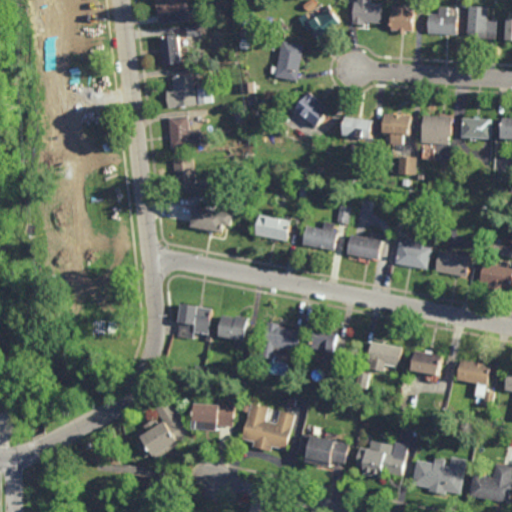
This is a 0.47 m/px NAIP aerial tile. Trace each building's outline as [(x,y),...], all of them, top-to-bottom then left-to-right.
[(160,21),(157,0),(188,0),(190,18),(190,19),(160,21)] [(383,0),(384,1),(383,20),(365,19),(365,22),(353,21),(354,0),(383,0)] [(326,7),(327,6),(326,4),(329,2),(343,18),(322,33),(316,23),(309,28),(300,15),(307,10),(308,12),(322,2),(326,7)] [(414,28),(407,28),(407,32),(400,31),(401,28),(393,27),(394,3),(401,3),(409,4),(409,7),(416,7),(414,28)] [(496,37),(475,36),(475,33),(469,33),(471,3),(489,4),(488,18),(497,19),(496,37)] [(454,12),(460,13),(458,32),(429,31),(431,11),(441,12),(442,6),(455,7),(454,12)] [(188,34),(187,24),(200,23),(201,33),(188,34)] [(164,63),(161,34),(180,32),(183,61),(164,63)] [(249,48),(241,47),(241,40),(243,35),(250,37),(249,48)] [(298,78),(276,74),(283,37),(305,42),(298,78)] [(169,106),(167,89),(174,88),(172,74),(183,72),(193,72),(197,103),(169,106)] [(199,102),(198,87),(205,86),(212,86),(213,101),(199,102)] [(318,124),(296,106),(302,97),(310,89),(332,107),(318,124)] [(411,134),(406,134),(405,143),(392,142),(393,133),(385,132),(386,112),(413,114),(411,134)] [(452,135),(451,143),(424,141),(426,113),(453,115),(452,135)] [(190,128),(201,127),(202,144),(172,147),(169,115),(189,114),(190,128)] [(372,137),(343,133),(346,114),(374,118),(372,137)] [(511,136),(504,136),(502,136),(502,124),(504,115),(511,115),(511,136)] [(492,137),(462,135),(464,116),(493,118),(492,137)] [(435,161),(450,161),(451,146),(436,145),(435,161)] [(417,174),(399,173),(400,155),(409,154),(417,156),(417,174)] [(177,188),(174,158),(184,156),(194,156),(197,186),(177,188)] [(208,189),(207,177),(223,176),(224,188),(208,189)] [(307,196),(300,195),(301,187),(309,188),(307,196)] [(231,225),(225,224),(224,232),(190,225),(194,204),(234,211),(231,225)] [(350,222),(339,220),(342,204),(353,206),(350,222)] [(289,240),(258,233),(258,222),(262,212),(293,218),(289,240)] [(335,229),(339,230),(336,249),(305,243),(308,224),(325,227),(326,220),(336,222),(335,229)] [(381,258),(349,251),(353,232),(385,239),(381,258)] [(424,240),(424,244),(433,246),(429,268),(397,262),(401,240),(406,241),(406,239),(409,239),(410,237),(424,240)] [(468,276),(436,269),(441,249),(472,256),(468,276)] [(511,267),(511,287),(505,286),(504,290),(489,286),(489,283),(481,281),(485,261),(511,267)] [(179,337),(195,338),(196,333),(211,334),(214,308),(183,304),(179,337)] [(248,340),(250,318),(224,315),(222,338),(248,340)] [(269,324),(265,357),(276,359),(276,352),(299,356),(303,329),(269,324)] [(315,349),(338,353),(341,333),(319,329),(315,349)] [(404,347),(374,342),(370,369),(386,371),(387,365),(401,367),(404,347)] [(445,356),(418,351),(414,370),(441,376),(445,356)] [(478,396),(488,397),(492,364),(463,360),(460,381),(480,383),(478,396)] [(259,381),(255,376),(261,371),(265,376),(259,381)] [(367,388),(357,386),(360,371),(370,373),(367,388)] [(493,406),(484,404),(487,390),(496,391),(493,406)] [(158,458),(181,445),(178,440),(189,434),(169,399),(157,407),(167,424),(146,436),(158,458)] [(200,430),(221,431),(221,427),(236,428),(237,406),(223,405),(222,408),(201,407),(200,430)] [(257,449),(274,453),(275,448),(288,451),(297,416),(280,412),(277,425),(266,422),(269,409),(255,406),(246,440),(258,443),(257,449)] [(410,424),(400,422),(402,414),(411,416),(410,424)] [(311,463),(335,468),(336,463),(349,465),(353,444),(316,437),(311,463)] [(364,475),(384,479),(386,472),(405,475),(411,445),(397,443),(396,447),(376,443),(374,450),(364,448),(361,467),(366,468),(364,475)] [(414,484),(436,488),(435,494),(454,498),(456,492),(463,493),(470,461),(455,458),(452,468),(447,467),(448,460),(438,458),(437,465),(418,461),(414,484)] [(472,496),(511,505),(511,468),(499,465),(497,480),(477,475),(472,496)]
